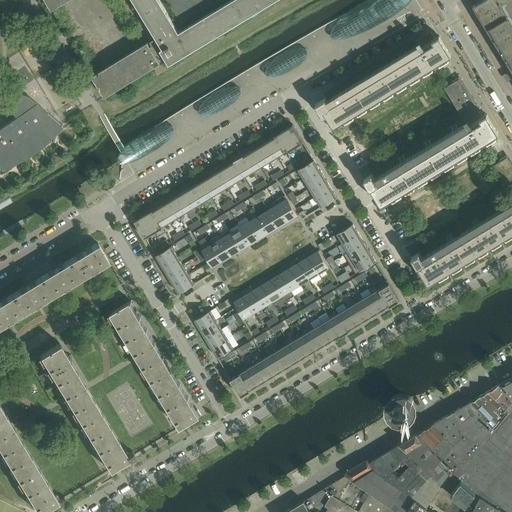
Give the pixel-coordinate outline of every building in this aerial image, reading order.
[(67,0),(46,0),(52,9),(56,7),(67,0)] [(134,0),(159,41),(150,46),(147,42),(92,76),(104,96),(160,63),(159,61),(165,57),(169,63),(183,55),(183,54),(271,0),(230,0),(179,31),(178,28),(177,29),(160,0),(167,0),(181,22),(217,0),(134,0)] [(367,0),(128,139),(139,158),(410,0),(367,0)] [(511,0),(479,0),(475,3),(477,6),(474,8),(511,69),(511,0)] [(329,105),(328,103),(328,102),(323,105),(323,106),(323,107),(334,125),(432,66),(435,70),(449,61),(446,57),(451,54),(439,35),(430,41),(426,34),(416,41),(421,49),(329,105)] [(365,164),(358,168),(370,188),(371,187),(381,204),(479,144),(482,148),(496,140),(459,78),(444,87),(467,125),(375,181),(365,164)] [(49,136),(54,131),(58,127),(60,124),(61,125),(61,124),(40,106),(28,96),(26,95),(25,95),(22,94),(20,94),(18,95),(16,95),(15,96),(13,98),(12,99),(11,101),(10,103),(10,105),(10,107),(11,109),(11,111),(13,113),(15,117),(0,127),(0,168),(0,167),(4,166),(11,162),(18,159),(22,157),(25,155),(28,153),(31,151),(34,149),(37,147),(40,144),(42,142),(45,140),(49,136)] [(302,139),(292,123),(283,128),(293,145),(302,139)] [(293,145),(283,128),(275,133),(275,134),(285,150),(293,145)] [(285,150),(275,134),(267,139),(277,155),(285,150)] [(277,155),(267,139),(259,144),(269,160),(277,155)] [(269,160),(259,144),(251,149),(261,165),(269,160)] [(261,165),(251,149),(243,154),(252,170),(261,165)] [(252,170),(243,154),(235,159),(244,175),(252,170)] [(313,157),(298,167),(303,177),(319,167),(313,157)] [(412,242),(405,246),(417,266),(418,265),(429,282),(511,231),(511,165),(507,157),(492,166),(511,199),(511,205),(423,260),(412,242)] [(244,175),(235,159),(226,164),(236,180),(244,175)] [(236,180),(226,164),(218,169),(228,185),(236,180)] [(319,167),(303,177),(309,186),(325,176),(319,167)] [(228,185),(218,169),(210,174),(220,190),(228,185)] [(220,190),(210,174),(202,180),(211,195),(220,190)] [(331,186),(325,176),(309,186),(315,195),(331,186)] [(211,195),(202,180),(193,185),(203,200),(211,195)] [(203,200),(193,185),(185,190),(195,205),(203,200)] [(337,195),(331,186),(315,195),(321,205),(337,195)] [(195,205),(185,190),(177,195),(187,211),(195,205)] [(187,211),(177,195),(169,200),(179,216),(187,211)] [(287,197),(277,203),(287,219),(297,213),(287,197)] [(179,216),(169,200),(161,205),(170,221),(179,216)] [(277,203),(268,209),(278,225),(287,219),(277,203)] [(170,221),(161,205),(152,210),(162,226),(170,221)] [(152,209),(144,214),(154,231),(162,226),(152,210),(152,209)] [(268,209),(259,215),(269,230),(278,225),(268,209)] [(144,214),(134,220),(145,237),(154,231),(144,214)] [(259,215),(250,220),(259,236),(269,230),(259,215)] [(250,220),(241,226),(250,242),(259,236),(250,220)] [(353,221),(337,231),(343,241),(359,231),(353,221)] [(241,226),(231,232),(241,248),(250,242),(241,226)] [(364,240),(359,231),(343,241),(349,250),(364,240)] [(231,232),(222,237),(232,253),(241,248),(231,232)] [(222,237),(213,243),(223,259),(232,253),(222,237)] [(181,249),(185,246),(184,243),(188,241),(186,238),(178,243),(181,249)] [(364,240),(349,250),(354,259),(370,249),(364,240)] [(69,260),(80,277),(108,260),(98,243),(69,260)] [(213,243),(203,249),(213,265),(223,259),(213,243)] [(172,245),(156,255),(162,264),(178,255),(172,245)] [(319,249),(309,255),(319,271),(329,265),(319,249)] [(376,259),(370,249),(354,259),(360,269),(376,259)] [(162,264),(167,274),(183,264),(178,255),(162,264)] [(309,255),(300,261),(310,276),(319,271),(309,255)] [(41,277),(52,294),(80,277),(69,260),(41,277)] [(300,261),(291,266),(301,282),(310,276),(300,261)] [(183,264),(167,274),(173,283),(189,273),(183,264)] [(291,266),(282,272),(291,288),(301,282),(291,266)] [(282,272),(272,278),(282,293),(291,288),(282,272)] [(195,283),(189,273),(173,283),(179,292),(195,283)] [(52,294),(41,277),(13,294),(24,311),(52,294)] [(272,278),(263,283),(273,299),(282,293),(272,278)] [(400,297),(389,280),(380,286),(390,302),(391,303),(400,297)] [(263,283),(254,289),(264,305),(273,299),(263,283)] [(390,302),(380,286),(372,291),(382,307),(390,302)] [(254,289),(245,295),(255,310),(264,305),(254,289)] [(382,307),(372,291),(364,296),(374,312),(382,307)] [(0,301),(0,325),(24,311),(13,294),(0,301)] [(245,295),(235,301),(245,316),(255,310),(245,295)] [(374,312),(364,296),(356,301),(366,317),(374,312)] [(130,300),(111,312),(131,346),(137,355),(180,427),(181,427),(189,422),(198,416),(202,414),(198,408),(196,409),(140,316),(140,313),(138,313),(131,301),(130,300)] [(366,317),(356,301),(348,306),(357,322),(366,317)] [(357,322),(348,306),(339,311),(349,327),(357,322)] [(211,309),(195,319),(201,328),(217,319),(211,309)] [(349,327),(339,311),(331,316),(341,332),(342,333),(350,328),(349,327)] [(341,332),(331,316),(323,321),(333,337),(341,332)] [(223,328),(217,319),(201,328),(207,337),(223,328)] [(333,337),(323,321),(315,326),(325,342),(333,337)] [(325,342),(315,326),(306,332),(316,348),(325,342)] [(228,337),(223,328),(207,337),(213,347),(228,337)] [(316,348),(306,332),(298,337),(308,353),(316,348)] [(234,347),(228,337),(213,347),(219,356),(234,347)] [(308,353),(298,337),(290,342),(300,358),(308,353)] [(300,358),(290,342),(282,347),(292,363),(300,358)] [(50,349),(40,355),(65,396),(110,470),(118,465),(135,455),(132,451),(129,452),(129,453),(128,451),(126,452),(69,359),(69,356),(67,356),(60,344),(59,343),(52,348),(50,349)] [(292,363),(282,347),(274,352),(284,368),(292,363)] [(284,368),(274,352),(266,357),(276,373),(284,368)] [(276,373),(266,357),(257,362),(267,378),(276,373)] [(267,378),(257,362),(249,367),(259,383),(267,378)] [(259,383),(249,367),(241,372),(251,388),(259,383)] [(251,388),(241,372),(232,378),(242,395),(252,389),(251,388)] [(511,376),(502,382),(500,384),(505,390),(511,396),(511,376)] [(480,395),(478,396),(502,418),(509,411),(511,413),(511,396),(505,390),(500,384),(497,385),(480,395)] [(400,420),(402,420),(404,420),(406,419),(408,418),(409,417),(411,416),(412,415),(413,413),(414,411),(415,409),(415,407),(415,405),(414,403),(413,401),(412,399),(411,398),(409,396),(408,395),(406,394),(404,394),(402,394),(400,394),(398,394),(396,395),(394,396),(392,398),(391,399),(390,401),(389,403),(389,405),(389,407),(389,409),(389,411),(390,413),(391,415),(392,416),(394,417),(396,418),(398,419),(400,420)] [(478,396),(453,411),(478,443),(491,427),(493,429),(502,418),(478,396)] [(0,449),(35,507),(38,511),(39,511),(47,508),(56,502),(59,500),(56,494),(54,495),(0,405),(0,449)] [(478,443),(453,411),(433,423),(416,433),(419,439),(454,473),(478,443)] [(479,493),(482,495),(494,506),(505,511),(511,511),(511,413),(509,411),(502,418),(493,429),(491,427),(478,443),(454,473),(462,480),(475,491),(479,493)] [(414,511),(419,511),(425,506),(429,499),(446,511),(458,511),(475,491),(462,480),(454,473),(419,439),(416,433),(399,443),(370,460),(371,469),(414,496),(408,508),(414,511)] [(314,511),(434,511),(425,506),(419,511),(414,511),(408,508),(414,496),(371,469),(370,460),(367,459),(346,471),(346,474),(303,500),(308,509),(314,511)] [(505,511),(494,506),(482,495),(475,506),(471,511),(505,511)] [(314,511),(308,509),(303,500),(283,511),(314,511)]
